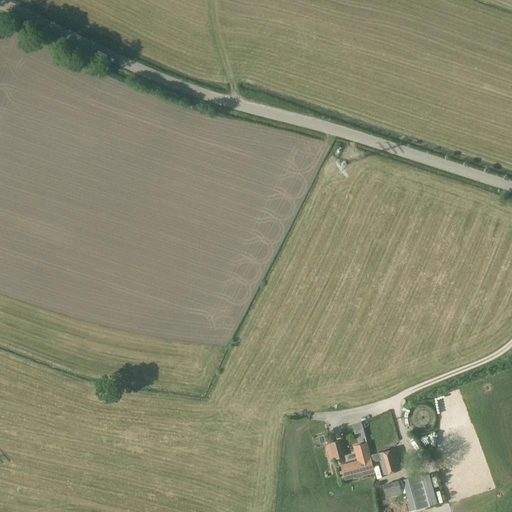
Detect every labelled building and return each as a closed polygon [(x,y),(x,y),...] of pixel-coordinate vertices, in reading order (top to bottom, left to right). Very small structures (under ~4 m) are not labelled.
[(366,437),(361,421),(352,425),(355,434),(361,433),(362,438),(366,437)] [(340,440),(329,443),(330,444),(333,457),(334,460),(344,457),(340,440)] [(357,461),(341,465),(345,480),(352,478),(356,478),(357,479),(363,477),(363,475),(375,472),(374,469),(369,451),(367,443),(354,447),(356,454),(357,461)] [(396,448),(378,454),(378,453),(372,455),(374,462),(380,461),(383,474),(401,469),(396,448)] [(402,479),(402,480),(406,492),(411,511),(421,508),(412,476),(411,477),(410,474),(407,475),(408,478),(402,479)] [(403,494),(399,480),(383,485),(386,498),(403,494)]
